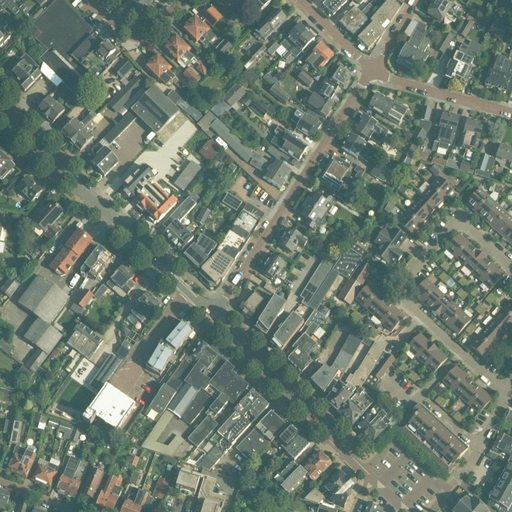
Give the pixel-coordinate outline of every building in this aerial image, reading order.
[(3,10),(13,5),(7,0),(0,0),(0,11),(2,9),(3,10)] [(95,52),(81,40),(91,29),(61,0),(57,0),(32,25),(37,30),(28,40),(32,44),(35,41),(46,52),(41,57),(77,92),(69,101),(75,107),(83,98),(97,83),(96,83),(97,82),(91,77),(81,67),(95,52)] [(131,0),(131,1),(127,6),(128,7),(128,8),(130,10),(132,10),(133,12),(144,0),(131,0)] [(144,0),(133,12),(134,13),(134,14),(136,16),(138,16),(139,17),(143,13),(144,13),(148,9),(147,9),(148,8),(149,9),(151,7),(151,5),(152,4),(151,3),(153,0),(144,0)] [(256,16),(270,3),(266,0),(246,0),(243,4),(256,16)] [(326,10),(335,0),(325,0),(321,4),(326,10)] [(333,16),(346,2),(346,1),(346,0),(335,0),(326,10),(332,16),(333,16)] [(369,22),(372,24),(357,40),(367,51),(374,44),(375,46),(399,9),(392,4),(394,0),(379,0),(385,5),(369,22)] [(456,19),(459,14),(449,8),(452,4),(446,0),(435,0),(433,4),(456,19)] [(475,12),(479,7),(469,1),(466,6),(475,12)] [(456,19),(433,4),(427,13),(440,22),(443,17),(453,24),(456,19)] [(485,10),(490,13),(494,7),(489,4),(485,10)] [(238,19),(244,13),(236,5),(230,11),(238,19)] [(365,19),(374,10),(369,5),(360,15),(359,14),(345,29),(353,36),(367,21),(365,19)] [(345,29),(359,14),(352,7),(338,22),(345,29)] [(35,22),(44,13),(39,8),(30,17),(35,22)] [(208,12),(202,18),(212,28),(222,18),(212,8),(208,12)] [(286,20),(276,11),(255,32),(262,39),(262,38),(265,41),(286,20)] [(21,22),(25,17),(21,12),(16,18),(21,22)] [(190,23),(188,25),(208,44),(212,41),(205,34),(207,32),(203,27),(203,26),(200,23),(199,23),(194,19),(193,20),(191,20),(189,22),(190,23)] [(465,40),(473,26),(465,21),(457,35),(465,40)] [(416,53),(424,39),(427,32),(424,31),(426,27),(419,23),(407,45),(406,44),(398,59),(409,66),(411,63),(409,62),(412,57),(414,58),(417,53),(416,53)] [(490,31),(503,37),(508,26),(493,23),(490,31)] [(186,26),(184,28),(184,29),(183,30),(187,35),(187,36),(190,40),(191,39),(196,43),(198,42),(204,48),(208,44),(188,25),(187,26),(186,26)] [(287,52),(307,32),(300,25),(278,47),(275,44),(267,53),(271,57),(275,53),(282,59),(288,53),(287,52)] [(454,37),(458,32),(449,26),(446,32),(454,37)] [(0,47),(10,37),(3,31),(5,29),(3,28),(0,30),(0,47)] [(511,45),(511,28),(510,28),(503,41),(511,45)] [(301,53),(314,39),(307,32),(287,52),(288,53),(293,58),(295,56),(299,51),(301,53)] [(446,32),(435,49),(443,54),(454,37),(446,32)] [(171,42),(169,44),(189,63),(193,60),(186,53),(188,51),(184,46),(181,42),(180,43),(175,38),(174,39),(173,39),(171,40),(171,42)] [(419,71),(428,56),(423,54),(429,42),(424,39),(416,53),(417,53),(414,58),(412,57),(409,62),(411,63),(409,66),(419,71)] [(222,58),(232,48),(224,41),(215,50),(217,51),(216,52),(222,58)] [(481,48),(470,43),(468,47),(462,44),(457,54),(456,53),(453,59),(452,58),(443,77),(451,81),(466,52),(472,55),(477,57),(481,48)] [(81,67),(91,77),(97,82),(111,68),(111,67),(118,60),(116,58),(118,55),(115,52),(105,44),(96,53),(95,52),(81,67)] [(167,45),(165,46),(166,48),(164,49),(169,53),(168,54),(172,58),(173,57),(177,62),(179,61),(186,67),(189,63),(169,44),(168,45),(167,45)] [(250,70),(253,68),(252,67),(268,52),(260,44),(249,56),(253,60),(244,69),(247,72),(250,70)] [(306,74),(311,68),(327,51),(321,45),(305,62),(307,64),(302,70),(306,74)] [(322,68),(333,57),(327,51),(311,68),(315,71),(320,66),(322,68)] [(218,62),(222,58),(216,52),(212,56),(218,62)] [(463,85),(471,68),(470,67),(473,61),(469,59),(472,55),(466,52),(451,81),(454,83),(455,81),(463,85)] [(506,75),(510,64),(511,58),(511,56),(509,56),(506,55),(504,61),(505,61),(496,87),(495,89),(497,90),(498,92),(503,94),(505,92),(511,76),(506,75)] [(25,93),(41,76),(36,71),(38,69),(25,56),(18,64),(20,67),(11,76),(20,84),(18,87),(25,93)] [(152,61),(151,62),(172,84),(173,83),(175,85),(178,82),(174,79),(168,72),(170,70),(165,65),(162,61),(161,62),(156,57),(155,58),(154,58),(152,60),(152,61)] [(492,88),(495,89),(496,87),(505,61),(504,61),(496,58),(493,66),(491,66),(490,70),(484,85),(485,85),(485,88),(490,89),(492,88)] [(121,80),(133,68),(123,59),(112,71),(121,80)] [(148,64),(147,65),(147,67),(145,68),(150,73),(149,73),(153,77),(154,76),(159,81),(160,80),(167,86),(167,85),(169,87),(172,84),(151,62),(150,64),(148,64)] [(204,77),(209,73),(201,65),(196,69),(204,77)] [(343,91),(352,77),(351,74),(339,66),(329,82),(326,79),(317,94),(329,101),(338,87),(343,91)] [(194,87),(200,81),(189,69),(182,75),(194,87)] [(259,79),(250,72),(244,78),(253,85),(259,79)] [(307,88),(313,81),(303,73),(297,80),(307,88)] [(273,81),(268,85),(272,89),(277,84),(283,77),(279,74),(273,81)] [(117,114),(144,85),(136,77),(108,106),(117,114)] [(240,86),(244,90),(249,85),(244,81),(240,86)] [(62,83),(56,89),(61,93),(67,87),(62,83)] [(232,108),(246,94),(236,85),(222,99),(232,108)] [(285,106),(291,98),(276,86),(270,93),(285,106)] [(136,118),(157,136),(179,112),(174,108),(176,105),(168,96),(165,100),(152,88),(104,141),(110,146),(136,118)] [(176,105),(181,100),(172,91),(168,96),(176,105)] [(373,101),(403,119),(407,110),(395,103),(394,105),(376,95),(373,101)] [(322,100),(315,96),(308,108),(325,119),(334,105),(323,98),(322,100)] [(252,101),(248,97),(243,103),(247,107),(252,101)] [(52,125),(64,111),(50,98),(37,111),(52,125)] [(71,111),(75,107),(69,101),(65,106),(71,111)] [(184,104),(181,101),(177,105),(189,117),(190,115),(197,123),(202,118),(186,101),(184,104)] [(400,124),(403,119),(373,101),(368,108),(393,123),(394,120),(400,124)] [(251,109),(263,119),(268,113),(256,103),(251,109)] [(213,115),(221,108),(218,105),(210,113),(213,115)] [(276,111),(270,106),(267,110),(273,115),(276,111)] [(419,122),(417,128),(425,132),(427,133),(432,124),(436,112),(422,108),(419,121),(419,122)] [(294,117),(285,111),(282,115),(298,126),(296,129),(312,140),(317,132),(295,119),(294,118),(294,117)] [(71,143),(89,125),(96,117),(92,113),(79,125),(75,121),(62,134),(71,143)] [(304,117),(297,113),(294,117),(294,118),(295,119),(317,132),(321,126),(305,115),(304,117)] [(443,144),(451,115),(443,113),(438,131),(436,130),(433,137),(436,138),(435,143),(434,142),(431,151),(437,153),(438,149),(439,144),(438,143),(439,142),(443,144)] [(80,152),(93,139),(88,134),(103,119),(99,115),(96,117),(89,125),(71,143),(80,152)] [(439,144),(438,149),(447,151),(448,146),(449,146),(451,141),(452,141),(453,135),(454,135),(459,118),(451,115),(443,144),(439,142),(438,143),(439,144)] [(379,138),(382,133),(375,128),(377,125),(362,116),(357,124),(379,138)] [(459,149),(461,150),(465,151),(466,151),(468,145),(469,145),(475,122),(467,120),(462,137),(459,149)] [(247,164),(253,155),(217,121),(212,126),(217,135),(247,164)] [(468,145),(466,151),(475,153),(478,142),(483,124),(475,122),(469,145),(468,145)] [(382,140),(379,138),(357,124),(353,131),(369,141),(370,139),(379,145),(382,140)] [(418,143),(425,132),(417,128),(415,126),(408,138),(418,143)] [(303,155),(307,148),(291,137),(292,135),(283,129),(277,138),(303,155)] [(371,158),(374,153),(364,147),(366,145),(350,135),(346,142),(369,157),(371,158)] [(298,162),(303,155),(277,138),(277,137),(273,142),(281,147),(280,149),(298,162)] [(209,162),(220,150),(210,141),(199,152),(209,162)] [(371,158),(369,157),(346,142),(341,149),(357,159),(358,157),(368,163),(371,158)] [(414,142),(411,147),(417,150),(420,145),(414,142)] [(475,171),(474,175),(488,180),(495,161),(500,162),(499,166),(501,169),(508,172),(510,165),(511,161),(511,150),(500,146),(495,160),(480,155),(475,171)] [(266,152),(278,161),(281,157),(270,148),(266,152)] [(105,177),(111,170),(119,163),(105,149),(91,162),(105,177)] [(220,153),(215,159),(220,162),(225,156),(220,153)] [(0,179),(1,181),(14,167),(10,164),(13,161),(7,155),(0,162),(0,179)] [(269,164),(257,157),(254,161),(263,168),(264,167),(286,181),(291,172),(272,160),(269,164)] [(350,190),(353,186),(343,179),(351,167),(335,157),(324,174),(350,190)] [(192,162),(173,186),(183,193),(201,169),(192,162)] [(391,172),(377,163),(370,175),(384,184),(384,183),(392,188),(399,178),(396,176),(397,175),(392,171),(391,172)] [(461,164),(459,171),(468,173),(470,165),(461,163),(461,164)] [(231,164),(227,169),(233,172),(236,168),(231,164)] [(359,181),(365,172),(357,166),(354,172),(357,174),(355,178),(359,181)] [(415,174),(418,170),(412,166),(409,170),(415,174)] [(280,190),(286,181),(264,167),(263,168),(261,171),(266,175),(263,179),(280,190)] [(124,187),(123,189),(125,191),(123,194),(128,200),(131,197),(134,200),(137,197),(141,201),(138,204),(138,205),(136,207),(142,213),(144,211),(145,211),(150,216),(151,217),(149,219),(154,225),(156,223),(157,224),(165,216),(176,204),(169,197),(168,198),(165,195),(163,197),(153,188),(151,191),(146,187),(149,184),(154,179),(143,168),(131,180),(130,180),(124,186),(124,187)] [(350,190),(324,174),(319,182),(338,194),(340,190),(349,196),(352,192),(350,190)] [(407,188),(412,180),(405,176),(400,184),(407,188)] [(445,199),(453,190),(438,177),(430,186),(445,199)] [(20,182),(15,178),(4,190),(10,194),(16,188),(20,183),(20,182)] [(42,192),(27,179),(17,190),(32,203),(42,192)] [(437,208),(445,199),(430,186),(422,195),(437,208)] [(498,195),(500,188),(494,186),(493,192),(492,193),(498,195)] [(475,212),(488,197),(480,189),(466,204),(475,212)] [(362,202),(366,196),(357,190),(353,196),(362,202)] [(228,194),(225,198),(239,207),(242,203),(228,194)] [(321,201),(312,195),(305,205),(323,216),(333,202),(324,196),(321,201)] [(429,217),(437,208),(422,195),(414,204),(429,217)] [(393,208),(397,201),(392,197),(387,205),(393,208)] [(484,220),(497,205),(488,197),(475,212),(484,220)] [(196,205),(188,198),(172,215),(180,223),(196,205)] [(62,214),(52,204),(45,211),(42,208),(31,220),(45,233),(43,234),(51,241),(60,231),(53,225),(62,214)] [(421,226),(429,217),(414,204),(406,213),(421,226)] [(313,232),(323,216),(305,205),(298,215),(307,221),(304,226),(313,232)] [(492,228),(506,213),(497,205),(484,220),(492,228)] [(203,227),(210,213),(203,209),(195,223),(203,227)] [(260,224),(242,212),(241,214),(240,214),(237,219),(216,253),(217,254),(201,271),(216,286),(220,281),(222,283),(260,224)] [(412,236),(421,226),(406,213),(397,222),(412,236)] [(501,236),(511,224),(511,218),(506,213),(492,228),(501,236)] [(22,233),(31,224),(23,217),(14,226),(22,233)] [(173,243),(185,231),(176,222),(164,234),(173,243)] [(511,224),(501,236),(510,244),(511,242),(511,224)] [(189,235),(194,229),(190,225),(185,231),(173,243),(181,251),(193,239),(189,235)] [(286,230),(283,234),(284,236),(284,237),(303,249),(308,241),(300,236),(294,232),(289,229),(288,231),(286,230)] [(406,239),(393,230),(389,234),(384,230),(375,243),(380,247),(375,255),(388,264),(389,262),(395,266),(404,254),(398,250),(406,239)] [(78,258),(92,242),(78,231),(65,248),(78,258)] [(455,258),(469,243),(460,235),(446,250),(455,258)] [(354,236),(351,242),(357,246),(360,240),(354,236)] [(196,244),(184,256),(185,256),(198,269),(210,257),(209,256),(212,252),(213,253),(217,247),(201,237),(197,243),(198,244),(197,245),(196,244)] [(303,249),(284,237),(278,246),(283,249),(283,250),(289,254),(290,253),(292,254),(294,250),(300,254),(303,249)] [(360,240),(357,246),(365,251),(369,246),(360,240)] [(351,242),(347,248),(364,259),(367,253),(365,252),(365,251),(357,246),(351,242)] [(464,266),(478,251),(469,243),(455,258),(464,266)] [(100,248),(99,248),(85,266),(81,271),(84,273),(82,276),(85,279),(88,276),(106,253),(105,252),(106,250),(102,247),(100,248)] [(61,277),(65,275),(78,258),(65,248),(49,268),(61,277)] [(345,265),(339,274),(349,281),(351,278),(361,263),(364,259),(347,248),(346,248),(338,260),(345,265)] [(473,275),(487,259),(478,251),(464,266),(473,275)] [(94,282),(104,269),(106,269),(108,267),(107,265),(113,258),(106,253),(88,276),(94,282)] [(276,259),(272,256),(266,264),(287,276),(289,273),(282,269),(285,265),(283,264),(283,263),(277,258),(276,259)] [(482,283),(496,267),(487,259),(473,275),(482,283)] [(323,260),(319,266),(330,273),(332,270),(334,267),(323,260)] [(351,278),(362,286),(372,270),(361,263),(351,278)] [(283,281),(287,276),(266,264),(261,272),(266,276),(265,277),(272,281),(272,280),(274,281),(277,277),(283,281)] [(319,266),(315,272),(326,279),(330,273),(319,266)] [(115,276),(107,284),(113,290),(123,300),(127,295),(135,287),(129,282),(134,277),(122,267),(115,275),(114,275),(115,276)] [(491,291),(497,284),(505,276),(496,267),(482,283),(491,291)] [(339,276),(332,271),(308,308),(316,313),(339,276)] [(315,272),(311,279),(322,285),(326,279),(315,272)] [(18,304),(38,319),(48,327),(69,299),(39,276),(18,304)] [(0,291),(9,299),(20,286),(10,278),(0,290),(0,291)] [(348,283),(338,299),(349,306),(362,286),(351,278),(349,281),(348,283)] [(461,287),(466,282),(462,278),(457,284),(461,287)] [(311,279),(307,285),(318,292),(322,285),(311,279)] [(455,284),(450,279),(445,284),(451,289),(455,284)] [(422,303),(436,288),(427,280),(413,295),(422,303)] [(465,290),(470,284),(466,282),(461,287),(465,290)] [(274,296),(277,290),(267,284),(264,289),(274,296)] [(307,285),(303,291),(314,298),(318,292),(307,285)] [(365,308),(378,294),(369,285),(356,300),(365,308)] [(102,286),(98,291),(103,295),(107,290),(102,286)] [(431,311),(445,297),(436,288),(422,303),(431,311)] [(459,298),(464,293),(461,289),(456,295),(459,298)] [(474,298),(479,293),(475,289),(470,294),(474,298)] [(83,310),(93,297),(85,290),(74,304),(83,310)] [(300,297),(303,300),(310,304),(314,298),(303,291),(300,297)] [(249,320),(256,312),(265,302),(254,292),(245,302),(241,307),(238,310),(249,320)] [(140,304),(135,310),(131,314),(136,318),(140,314),(154,300),(154,299),(151,295),(149,295),(147,293),(138,303),(140,304)] [(463,301),(468,296),(464,293),(459,298),(463,301)] [(374,316),(387,302),(378,294),(365,308),(374,316)] [(277,319),(282,315),(283,312),(282,311),(286,305),(274,297),(254,329),(258,331),(259,335),(263,339),(266,336),(277,319)] [(440,319),(453,305),(445,297),(431,311),(440,319)] [(154,300),(140,314),(145,319),(150,313),(152,315),(160,306),(158,304),(158,302),(154,299),(154,300)] [(301,304),(308,308),(310,304),(303,300),(301,304)] [(511,319),(511,302),(510,301),(502,310),(511,319)] [(383,324),(396,310),(387,302),(374,316),(383,324)] [(449,328),(462,313),(453,305),(440,319),(449,328)] [(481,317),(486,312),(479,305),(479,306),(474,311),(481,317)] [(294,353),(287,360),(293,366),(305,354),(302,352),(304,350),(303,349),(314,337),(319,328),(320,328),(330,313),(323,309),(319,315),(314,312),(304,326),(309,329),(304,336),(291,349),(294,353)] [(392,333),(405,318),(396,310),(383,324),(392,333)] [(508,333),(511,329),(511,319),(502,310),(494,319),(508,333)] [(357,323),(362,318),(355,311),(350,317),(357,323)] [(458,336),(471,321),(462,313),(449,328),(458,336)] [(293,315),(285,325),(280,329),(278,331),(279,332),(269,345),(273,350),(275,348),(281,353),(304,324),(293,315)] [(38,319),(24,339),(38,349),(25,367),(34,374),(48,356),(62,337),(48,327),(38,319)] [(500,342),(508,333),(494,319),(485,328),(500,342)] [(176,352),(193,332),(182,322),(165,343),(176,352)] [(73,349),(87,330),(78,324),(70,336),(66,342),(73,347),(72,348),(73,349)] [(375,339),(379,334),(373,328),(369,333),(375,339)] [(492,351),(500,342),(485,328),(477,337),(492,351)] [(84,349),(94,335),(87,330),(73,349),(79,354),(72,363),(70,362),(64,371),(69,375),(83,356),(80,354),(84,348),(84,349)] [(339,383),(359,347),(352,343),(355,337),(351,333),(350,333),(351,334),(341,351),(341,350),(340,351),(341,352),(331,369),(329,371),(325,366),(310,381),(324,394),(326,390),(333,381),(334,379),(339,383)] [(94,353),(102,341),(94,335),(84,349),(84,348),(80,354),(83,356),(88,360),(93,352),(94,353)] [(416,358),(429,343),(420,335),(407,350),(416,358)] [(315,349),(320,344),(314,337),(303,349),(304,350),(302,352),(305,354),(293,366),(301,374),(312,362),(307,356),(315,348),(315,349)] [(370,374),(383,351),(384,349),(375,343),(365,337),(361,344),(371,349),(357,372),(356,372),(353,377),(350,375),(346,382),(343,387),(333,381),(326,390),(332,393),(325,402),(337,413),(342,405),(344,407),(350,401),(360,391),(361,389),(364,385),(370,374)] [(359,347),(361,342),(355,337),(352,343),(359,347)] [(484,360),(492,351),(477,337),(469,346),(484,360)] [(174,355),(176,352),(165,343),(162,341),(163,340),(162,339),(158,346),(174,355)] [(14,349),(2,340),(0,342),(0,348),(9,356),(14,349)] [(177,395),(209,350),(201,343),(191,356),(189,354),(165,387),(164,386),(149,409),(161,417),(166,409),(167,409),(177,395)] [(425,366),(438,352),(429,343),(416,358),(425,366)] [(172,365),(178,358),(174,355),(158,346),(145,368),(160,377),(168,363),(172,365)] [(59,351),(55,348),(48,357),(52,360),(59,351)] [(119,349),(115,354),(124,360),(128,355),(119,349)] [(182,419),(223,360),(209,350),(177,395),(167,409),(182,419)] [(373,390),(378,383),(395,360),(383,351),(370,374),(364,385),(373,390)] [(434,374),(447,360),(438,352),(425,366),(434,374)] [(110,355),(99,370),(109,377),(120,362),(110,355)] [(216,402),(221,396),(236,378),(231,373),(233,370),(227,365),(228,363),(223,360),(182,419),(190,425),(213,399),(216,402)] [(22,366),(18,372),(30,381),(34,374),(25,367),(24,368),(22,366)] [(452,391),(465,376),(456,368),(443,382),(452,391)] [(461,399),(474,385),(465,376),(452,391),(461,399)] [(216,402),(209,409),(204,415),(207,418),(187,440),(188,441),(182,447),(191,456),(217,426),(212,421),(228,402),(232,406),(248,387),(236,378),(221,396),(216,402)] [(421,389),(425,385),(420,381),(416,384),(421,389)] [(469,407),(483,393),(474,385),(461,399),(469,407)] [(116,433),(135,407),(106,387),(82,421),(90,427),(96,418),(116,433)] [(0,401),(11,405),(14,394),(1,390),(0,392),(0,401)] [(363,393),(360,391),(350,401),(344,407),(338,413),(352,426),(374,402),(363,393)] [(232,417),(209,442),(215,448),(238,423),(242,419),(260,400),(252,392),(234,412),(238,415),(234,419),(232,417)] [(479,415),(484,410),(492,401),(483,393),(469,407),(479,415)] [(17,400),(14,405),(26,411),(28,406),(17,400)] [(215,448),(199,467),(210,469),(223,455),(236,442),(234,440),(248,425),(250,426),(267,408),(268,407),(260,400),(242,419),(238,423),(215,448)] [(410,436),(430,414),(420,404),(412,413),(413,414),(400,428),(410,436)] [(365,436),(387,414),(378,405),(356,427),(365,436)] [(277,419),(271,413),(243,442),(245,444),(238,452),(246,459),(240,465),(244,469),(250,463),(252,464),(287,428),(286,427),(279,418),(277,419)] [(372,443),(384,431),(386,428),(385,427),(389,423),(388,422),(392,419),(387,414),(365,436),(372,443)] [(419,445),(440,423),(430,414),(410,436),(419,445)] [(45,426),(47,419),(35,415),(33,422),(45,426)] [(57,430),(59,423),(50,420),(48,427),(57,430)] [(22,453),(24,447),(24,446),(18,444),(22,423),(13,422),(9,444),(17,446),(17,448),(16,447),(12,455),(13,455),(7,470),(17,474),(26,454),(22,453)] [(70,435),(73,427),(60,423),(58,431),(70,435)] [(429,454),(449,432),(440,423),(419,445),(429,454)] [(74,428),(70,441),(77,443),(81,430),(74,428)] [(286,452),(298,438),(297,437),(298,435),(290,428),(288,429),(273,445),(280,451),(282,449),(286,452)] [(295,460),(310,444),(310,441),(301,432),(298,435),(297,437),(298,438),(286,452),(295,460)] [(438,463),(459,441),(449,432),(429,454),(438,463)] [(94,447),(97,436),(91,434),(88,444),(94,447)] [(495,441),(511,450),(511,441),(499,434),(495,441)] [(130,438),(127,442),(132,446),(135,441),(130,438)] [(448,472),(468,449),(459,441),(438,463),(448,472)] [(511,450),(495,441),(492,447),(492,450),(496,453),(498,451),(511,458),(509,462),(511,463),(511,450)] [(26,478),(33,463),(35,458),(34,455),(27,452),(28,449),(24,447),(22,453),(26,454),(17,474),(26,478)] [(309,474),(325,458),(319,452),(301,470),(298,467),(279,486),(289,496),(304,480),(310,474),(309,474)] [(136,468),(139,459),(131,456),(128,465),(136,468)] [(63,475),(56,491),(66,495),(75,474),(76,474),(77,471),(76,471),(79,463),(80,462),(71,458),(66,470),(64,476),(63,475)] [(310,486),(316,480),(331,464),(325,458),(309,474),(310,474),(304,480),(310,486)] [(50,488),(57,474),(59,468),(57,468),(60,463),(51,459),(49,464),(50,464),(41,485),(50,488)] [(284,480),(296,467),(287,459),(275,472),(284,480)] [(50,464),(49,464),(40,460),(38,465),(31,480),(41,485),(50,464)] [(75,474),(66,495),(74,499),(81,483),(86,471),(87,469),(82,467),(83,465),(79,463),(76,471),(77,471),(76,474),(75,474)] [(504,471),(506,472),(504,475),(503,477),(497,489),(495,491),(490,501),(494,503),(500,506),(498,510),(500,511),(510,511),(511,509),(511,505),(510,504),(511,500),(511,465),(510,464),(509,466),(507,465),(506,465),(507,465),(504,471)] [(103,472),(94,468),(92,471),(91,471),(81,495),(92,500),(102,476),(101,475),(103,472)] [(329,493),(344,477),(338,471),(323,486),(329,493)] [(135,485),(139,475),(134,472),(130,482),(135,485)] [(194,496),(200,479),(181,473),(175,490),(180,492),(190,495),(190,494),(194,496)] [(253,476),(249,480),(253,484),(258,480),(253,476)] [(354,485),(345,476),(344,477),(329,493),(333,496),(339,492),(347,496),(351,492),(349,490),(354,485)] [(221,510),(225,499),(212,494),(216,481),(204,477),(198,497),(201,504),(219,509),(221,510)] [(104,511),(117,480),(111,478),(105,492),(103,491),(96,508),(104,511)] [(163,500),(170,481),(160,478),(153,496),(163,500)] [(105,511),(112,511),(119,498),(122,490),(119,488),(121,482),(117,480),(104,511),(105,511)] [(0,502),(7,506),(10,494),(0,489),(0,502)] [(274,503),(278,494),(267,489),(264,498),(274,503)] [(303,492),(298,497),(303,500),(312,492),(309,489),(304,493),(303,492)] [(318,506),(324,499),(315,490),(303,501),(318,506)] [(143,508),(148,495),(139,491),(136,499),(131,511),(140,511),(142,508),(143,508)] [(344,509),(349,497),(347,496),(339,492),(333,496),(327,503),(344,509)] [(454,505),(457,508),(452,511),(488,511),(489,511),(488,511),(474,499),(469,494),(465,499),(465,498),(460,503),(457,501),(454,505)] [(131,511),(136,499),(129,496),(127,501),(126,501),(121,511),(131,511)] [(24,511),(27,502),(22,500),(18,511),(24,511)]
